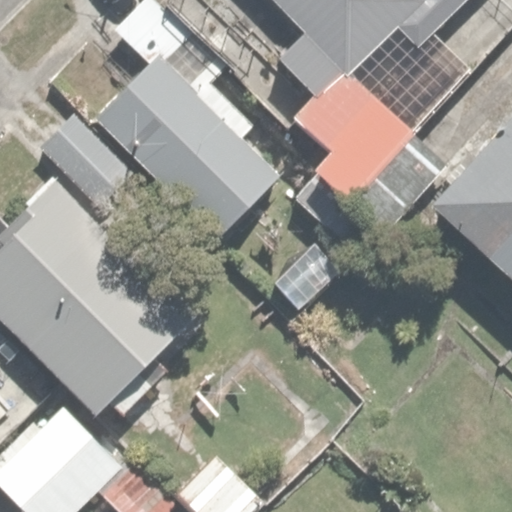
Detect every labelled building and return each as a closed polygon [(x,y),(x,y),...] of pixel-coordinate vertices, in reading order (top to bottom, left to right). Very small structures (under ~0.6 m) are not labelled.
[(236,62),(167,0),(137,0),(116,24),(148,53),(94,113),(232,237),(291,171),(249,133),(261,119),(219,81),(236,62)] [(282,0),(301,20),(273,47),(306,81),(285,102),(325,143),(306,160),(371,227),(441,160),(348,65),(403,12),(421,30),(452,0),(282,0)] [(511,98),(426,194),(511,272),(511,98)] [(74,107),(40,145),(110,208),(144,170),(74,107)] [(200,310),(55,173),(0,230),(0,315),(103,413),(115,400),(131,415),(160,384),(144,369),(200,310)] [(57,399),(0,459),(0,484),(29,511),(71,511),(121,459),(57,399)] [(221,445),(178,489),(202,511),(248,511),(269,491),(221,445)] [(98,495),(117,511),(132,511),(134,511),(135,511),(174,511),(182,503),(132,458),(98,495)]
